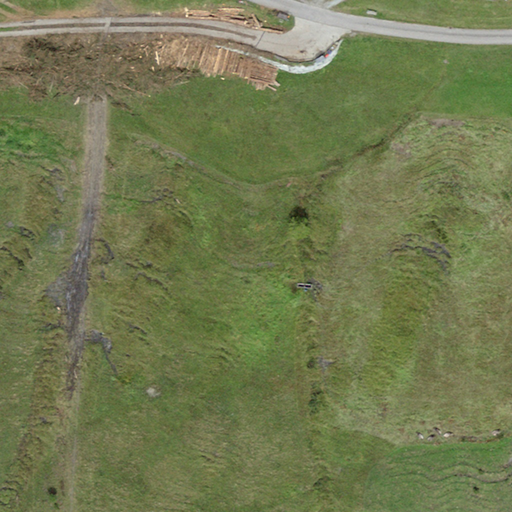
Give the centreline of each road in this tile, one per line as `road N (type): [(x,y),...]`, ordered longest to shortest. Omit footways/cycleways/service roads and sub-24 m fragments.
road 1 (track): [(334,19),(297,38),(267,40),(201,26),(0,29)]
road 2 (residential): [(511,35),(334,19)]
